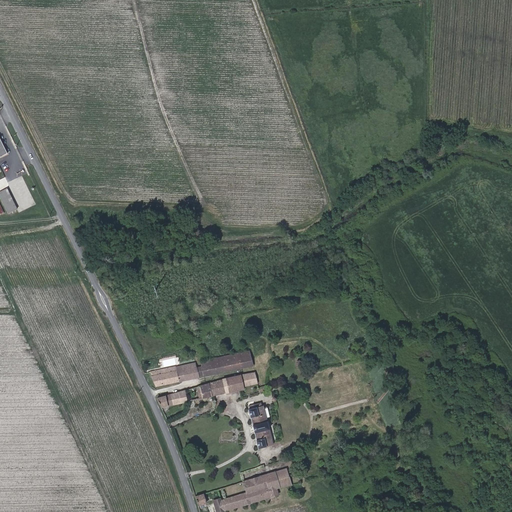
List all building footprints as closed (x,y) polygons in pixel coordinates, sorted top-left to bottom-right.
[(0,196),(8,213),(17,209),(7,188),(0,191),(0,196)] [(449,331),(436,335),(439,345),(452,341),(449,331)] [(430,335),(401,343),(402,349),(431,340),(430,335)] [(245,353),(248,368),(253,367),(249,352),(245,353)] [(223,374),(248,368),(245,353),(203,363),(205,370),(220,366),(223,374)] [(205,370),(203,363),(197,364),(200,380),(206,378),(205,370)] [(152,375),(156,390),(200,380),(197,364),(152,375)] [(220,366),(205,370),(206,378),(223,374),(220,366)] [(157,399),(163,410),(247,390),(247,389),(259,385),(256,374),(157,399)] [(250,410),(249,410),(259,449),(261,448),(262,452),(267,450),(267,449),(273,447),(273,445),(274,445),(263,408),(262,408),(261,405),(255,406),(254,405),(250,406),(250,410)] [(215,511),(231,511),(282,497),(280,491),(292,487),(291,483),(295,482),(291,472),(288,473),(287,471),(195,498),(199,509),(213,505),(215,511)]
